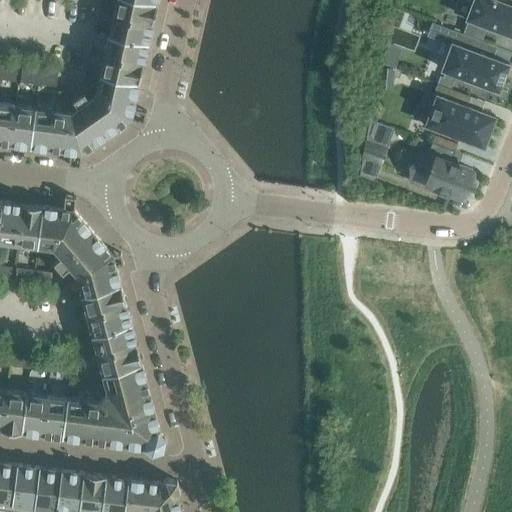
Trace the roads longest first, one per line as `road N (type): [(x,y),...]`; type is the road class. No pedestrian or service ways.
road 1 (residential): [(511,157),(483,220),(459,227),(221,203)]
road 2 (residential): [(156,246),(152,282),(199,470)]
road 3 (residential): [(0,444),(199,470)]
road 4 (residential): [(194,0),(165,140)]
